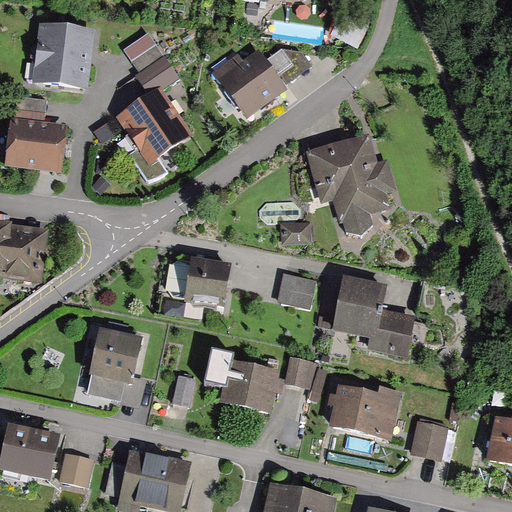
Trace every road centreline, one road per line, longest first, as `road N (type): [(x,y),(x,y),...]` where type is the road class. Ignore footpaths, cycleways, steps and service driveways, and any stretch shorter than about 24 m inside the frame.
road 1 (residential): [(0,400),(510,511)]
road 2 (residential): [(124,241),(359,70),(392,0)]
road 3 (track): [(406,0),(511,269)]
road 4 (residential): [(0,336),(124,241)]
road 5 (residential): [(124,241),(104,222),(70,209),(0,199)]
